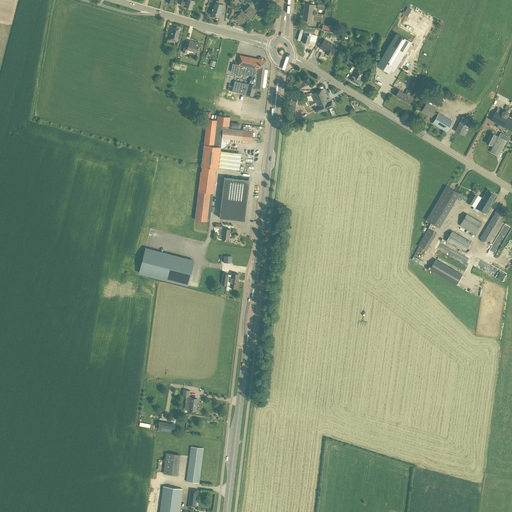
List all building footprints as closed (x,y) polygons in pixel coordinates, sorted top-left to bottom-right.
[(192,8),(194,0),(185,0),(185,1),(182,0),(180,5),(192,8)] [(209,0),(209,1),(214,2),(211,14),(219,17),(223,5),(220,4),(221,0),(209,0)] [(249,17),(250,18),(256,11),(250,6),(252,4),(253,1),(248,0),(243,0),(243,3),(246,6),(242,10),(249,17)] [(326,7),(327,3),(325,2),(318,1),(317,6),(319,7),(319,9),(323,10),(324,7),(326,7)] [(311,21),(314,5),(304,4),(302,20),(311,21)] [(235,9),(230,7),(228,14),(233,15),(234,12),(239,14),(235,18),(237,21),(238,20),(241,24),(245,19),(246,20),(249,17),(242,10),(235,9)] [(405,12),(404,14),(408,17),(412,9),(408,7),(405,12)] [(177,42),(180,30),(172,27),(169,39),(177,42)] [(314,42),(315,38),(310,37),(311,36),(304,34),(302,42),(309,44),(310,41),(314,42)] [(395,34),(377,67),(390,74),(394,68),(396,69),(411,43),(395,34)] [(331,56),(336,46),(324,39),(322,43),(323,43),(320,48),(323,50),(324,49),(327,51),(326,53),(331,56)] [(197,52),(200,43),(189,41),(188,46),(184,45),(182,52),(186,53),(187,49),(197,52)] [(232,63),(231,72),(239,73),(252,76),(251,79),(250,79),(249,84),(245,83),(234,81),(232,91),(244,94),(246,94),(246,95),(253,96),(255,90),(261,91),(262,87),(264,88),(266,87),(268,71),(267,69),(264,69),(265,60),(263,60),(260,59),(239,55),(238,64),(232,63)] [(349,58),(346,62),(350,64),(358,69),(361,64),(361,63),(350,57),(350,58),(349,58)] [(179,69),(180,63),(175,62),(171,61),(170,66),(174,67),(174,68),(179,69)] [(363,72),(359,69),(357,72),(356,71),(351,80),(360,85),(362,81),(360,81),(363,75),(361,74),(363,72)] [(301,80),(292,86),(296,92),(306,86),(303,81),(302,82),(301,80)] [(316,92),(305,96),(309,106),(315,103),(317,107),(316,108),(318,113),(328,108),(333,106),(331,101),(329,98),(327,99),(323,89),(316,92)] [(409,95),(410,92),(407,90),(404,94),(399,90),(396,95),(409,104),(413,97),(409,95)] [(438,114),(434,112),(436,109),(426,104),(421,111),(431,117),(432,116),(436,118),(432,124),(445,132),(451,121),(438,114)] [(495,112),(490,120),(498,124),(502,127),(501,130),(501,132),(503,133),(505,128),(511,131),(511,119),(507,117),(508,115),(508,113),(511,109),(508,106),(505,110),(503,111),(498,108),(496,111),(495,111),(495,112)] [(207,119),(201,166),(216,168),(218,168),(218,167),(220,151),(222,139),(251,142),(253,131),(229,128),(230,117),(217,115),(216,120),(207,119)] [(462,116),(458,124),(469,129),(472,123),(469,121),(470,120),(462,116)] [(491,133),(486,143),(493,147),(490,152),(498,156),(506,141),(508,142),(509,140),(508,137),(500,133),(498,137),(491,133)] [(220,151),(218,167),(239,170),(241,153),(220,151)] [(210,221),(216,168),(201,166),(195,219),(202,220),(210,221)] [(244,221),(249,181),(224,177),(219,218),(244,221)] [(467,198),(459,193),(446,186),(426,220),(439,228),(452,206),(457,198),(461,200),(461,199),(465,201),(467,198)] [(490,203),(496,194),(487,189),(482,198),(473,192),(467,202),(485,214),(491,204),(490,203)] [(489,244),(506,215),(496,209),(479,238),(481,239),(481,241),(486,244),(487,243),(489,244)] [(470,235),(472,233),(475,235),(482,222),(466,213),(459,226),(467,230),(466,233),(470,235)] [(229,240),(230,229),(223,228),(221,239),(229,240)] [(426,250),(436,233),(428,228),(418,245),(426,250)] [(465,252),(471,242),(452,230),(445,241),(465,252)] [(509,236),(504,233),(494,251),(498,254),(509,236)] [(187,286),(194,260),(145,247),(139,273),(187,286)] [(462,275),(435,259),(429,270),(456,285),(462,275)] [(231,274),(228,274),(222,273),(221,285),(226,285),(230,285),(229,287),(237,288),(239,274),(231,273),(231,274)] [(189,404),(185,403),(184,410),(189,410),(196,411),(197,399),(190,398),(189,404)] [(174,432),(175,424),(159,421),(157,429),(174,432)] [(199,483),(204,448),(190,446),(186,481),(199,483)] [(179,511),(183,489),(163,486),(162,486),(161,487),(160,490),(162,490),(159,511),(186,511),(184,511),(179,511)] [(196,507),(198,489),(190,488),(188,506),(196,507)]
